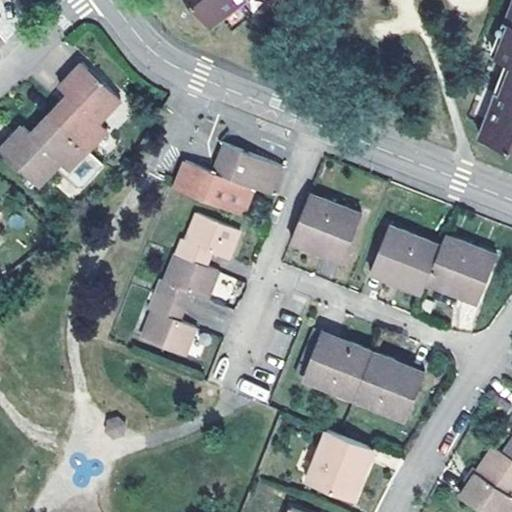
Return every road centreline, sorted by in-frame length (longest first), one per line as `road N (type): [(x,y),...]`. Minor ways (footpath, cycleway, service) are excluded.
road 1 (residential): [(320,126),(165,61),(109,0)]
road 2 (residential): [(268,267),(235,352),(247,371),(265,367),(299,280)]
road 3 (residential): [(511,200),(320,126)]
road 4 (residential): [(488,354),(299,280)]
road 5 (residential): [(488,354),(392,511)]
road 6 (residential): [(268,267),(320,126)]
